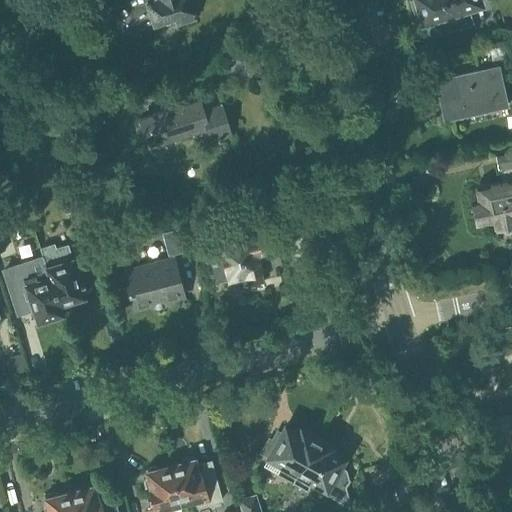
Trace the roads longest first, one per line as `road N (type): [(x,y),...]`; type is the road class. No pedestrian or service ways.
road 1 (residential): [(0,424),(397,321)]
road 2 (tertiary): [(397,321),(296,0)]
road 3 (tertiary): [(457,511),(397,321)]
